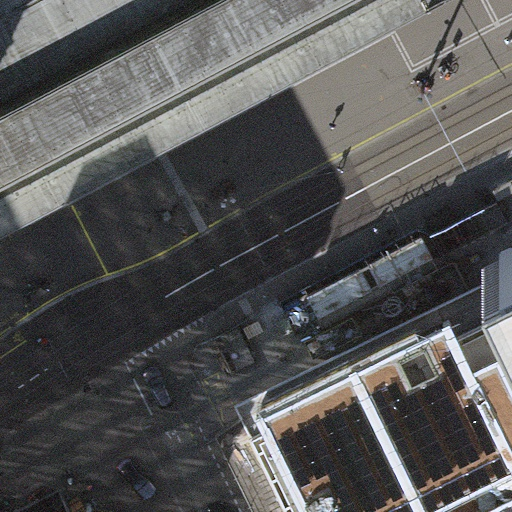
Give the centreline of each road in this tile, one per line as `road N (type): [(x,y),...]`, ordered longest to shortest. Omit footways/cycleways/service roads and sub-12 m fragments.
road 1 (residential): [(106,336),(193,511)]
road 2 (residential): [(106,336),(0,405)]
